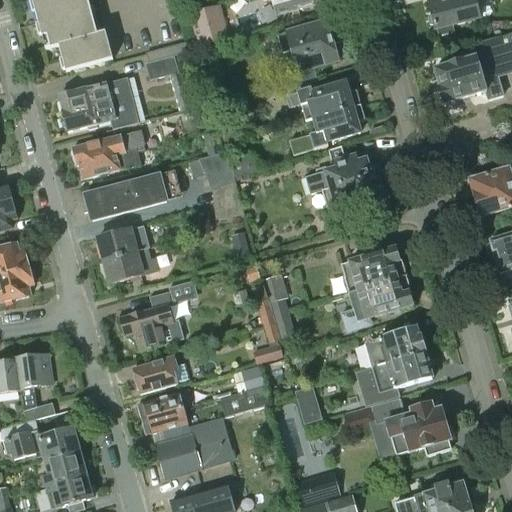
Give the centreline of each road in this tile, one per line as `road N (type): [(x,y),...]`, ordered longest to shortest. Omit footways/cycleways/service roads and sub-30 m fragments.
road 1 (residential): [(373,0),(511,468)]
road 2 (residential): [(0,17),(83,317)]
road 3 (residential): [(83,317),(135,511)]
